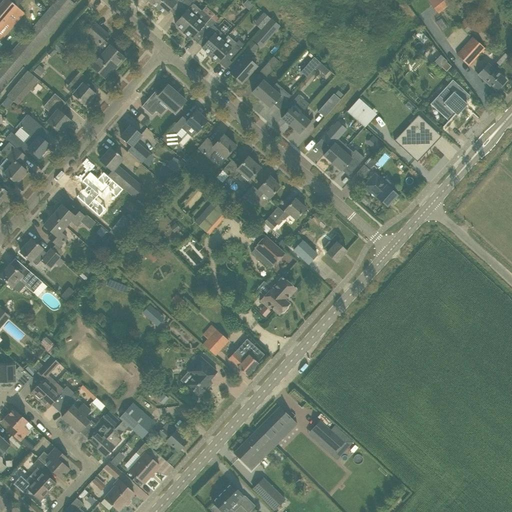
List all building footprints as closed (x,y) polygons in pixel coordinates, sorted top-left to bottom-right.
[(8,0),(3,0),(0,4),(0,41),(24,13),(17,7),(8,0)] [(0,64),(0,90),(74,4),(69,0),(56,0),(32,28),(34,30),(21,45),(19,43),(0,64)] [(162,0),(156,7),(166,16),(177,3),(180,4),(180,3),(183,5),(184,3),(184,4),(186,0),(162,0)] [(182,32),(201,11),(193,4),(196,0),(186,0),(184,4),(189,8),(175,24),(180,29),(180,30),(182,32)] [(249,10),(254,5),(247,0),(243,5),(249,10)] [(455,0),(427,0),(431,4),(439,14),(455,0)] [(202,10),(201,11),(182,32),(185,35),(186,34),(192,39),(197,43),(212,27),(213,26),(215,23),(202,11),(202,10)] [(264,12),(258,19),(264,25),(270,18),(264,12)] [(460,25),(467,33),(474,26),(467,19),(460,25)] [(95,23),(85,35),(98,47),(108,35),(95,23)] [(206,54),(209,56),(214,51),(223,40),(219,37),(222,34),(218,30),(213,26),(212,27),(197,43),(202,47),(202,48),(203,49),(205,51),(206,52),(207,53),(206,54)] [(261,48),(274,34),(265,26),(252,39),(261,48)] [(223,40),(214,51),(209,56),(212,59),(213,58),(214,59),(215,60),(218,62),(219,63),(225,56),(229,60),(239,50),(243,45),(239,41),(236,43),(228,36),(223,40)] [(456,55),(468,66),(485,48),(472,37),(456,55)] [(58,41),(53,47),(57,51),(59,53),(65,47),(58,41)] [(252,53),(258,46),(252,41),(246,48),(252,53)] [(110,45),(91,67),(105,78),(114,68),(116,70),(125,59),(110,45)] [(53,47),(52,47),(47,53),(51,57),(57,51),(53,47)] [(500,65),(508,56),(501,50),(493,59),(500,65)] [(245,56),(230,73),(242,83),(256,66),(245,56)] [(260,71),(266,77),(279,62),(273,57),(260,71)] [(316,67),(320,63),(314,57),(300,72),(307,78),(316,67)] [(446,62),(441,67),(446,71),(450,67),(446,62)] [(324,67),(320,63),(316,67),(321,71),(324,67)] [(40,77),(45,70),(38,64),(33,71),(40,77)] [(489,65),(484,70),(478,75),(490,86),(491,85),(497,91),(506,81),(489,65)] [(8,97),(13,101),(14,102),(36,78),(28,71),(7,96),(8,97)] [(85,85),(89,81),(89,80),(80,72),(71,82),(79,89),(74,95),(77,98),(85,105),(95,93),(94,93),(87,87),(85,85)] [(262,80),(252,92),(261,100),(271,88),(262,80)] [(464,105),(465,106),(467,104),(464,102),(469,96),(470,96),(452,80),(446,86),(451,91),(441,101),(437,97),(430,104),(448,121),(443,127),(443,128),(455,114),(464,105)] [(179,95),(178,96),(174,93),(175,92),(167,85),(159,94),(155,91),(142,107),(152,116),(158,109),(155,107),(161,101),(175,113),(185,101),(179,95)] [(271,88),(261,100),(270,108),(280,96),(271,88)] [(54,116),(48,123),(60,133),(71,121),(59,111),(65,103),(54,94),(44,108),(54,116)] [(340,100),(333,94),(318,112),(325,118),(340,100)] [(281,96),(275,104),(281,108),(286,100),(281,96)] [(8,97),(1,104),(7,109),(13,101),(8,97)] [(366,126),(372,119),(364,112),(370,106),(360,97),(348,110),(366,126)] [(290,126),(301,114),(292,106),(281,118),(290,126)] [(196,111),(187,123),(185,125),(180,120),(162,139),(167,144),(173,149),(182,140),(176,135),(182,128),(192,138),(207,121),(196,111)] [(140,122),(145,117),(141,113),(136,119),(140,122)] [(301,114),(290,126),(299,134),(310,122),(301,114)] [(46,133),(29,118),(20,128),(30,136),(24,143),(11,133),(6,139),(24,154),(29,149),(39,158),(50,145),(41,138),(46,133)] [(438,133),(423,119),(416,127),(416,128),(410,134),(416,140),(406,151),(423,166),(427,161),(427,160),(436,151),(428,144),(438,133)] [(346,129),(337,121),(321,139),(330,147),(334,143),(338,139),(346,129)] [(128,150),(137,158),(143,163),(150,155),(137,144),(143,137),(130,126),(121,137),(132,146),(128,150)] [(224,158),(236,146),(223,135),(215,145),(207,138),(198,148),(208,158),(216,150),(224,158)] [(382,143),(377,139),(371,146),(375,150),(382,143)] [(1,152),(8,158),(14,163),(4,173),(7,175),(16,184),(27,171),(19,165),(25,157),(8,143),(1,152)] [(323,155),(332,163),(343,151),(334,143),(330,147),(323,155)] [(343,151),(332,163),(341,171),(345,167),(354,157),(360,162),(364,158),(358,152),(357,152),(355,154),(347,146),(343,151)] [(135,198),(143,189),(117,165),(122,159),(110,149),(100,161),(105,165),(101,170),(108,176),(109,175),(135,198)] [(232,179),(236,175),(245,184),(248,187),(252,182),(249,179),(260,168),(248,157),(239,166),(232,160),(223,170),(229,176),(232,179)] [(370,157),(364,165),(369,170),(376,162),(370,157)] [(186,162),(183,165),(189,170),(191,167),(190,166),(192,163),(188,159),(187,160),(186,162)] [(178,172),(182,164),(173,160),(169,168),(178,172)] [(369,170),(364,165),(353,176),(360,182),(370,170),(369,170)] [(83,190),(76,197),(99,217),(105,209),(94,200),(98,196),(103,200),(110,192),(116,197),(122,190),(103,173),(97,179),(90,173),(82,182),(87,186),(83,190)] [(252,186),(244,196),(254,205),(265,192),(271,198),(280,187),(274,182),(275,181),(270,176),(258,191),(252,186)] [(224,184),(222,183),(216,177),(211,184),(218,191),(224,184)] [(373,177),(364,186),(371,192),(372,191),(377,196),(376,197),(387,206),(397,195),(381,180),(379,182),(373,177)] [(295,199),(283,211),(278,207),(267,219),(263,222),(271,230),(277,224),(276,224),(282,218),(285,220),(290,215),(296,220),(306,208),(295,199)] [(230,211),(220,203),(200,225),(209,233),(230,211)] [(76,226),(80,221),(90,230),(96,223),(86,214),(84,216),(75,208),(70,213),(61,205),(52,216),(65,227),(71,221),(76,226)] [(138,205),(136,208),(142,214),(145,210),(138,205)] [(65,227),(52,216),(44,225),(53,233),(49,238),(58,246),(66,237),(61,232),(65,227)] [(263,222),(259,226),(268,234),(271,230),(263,222)] [(247,226),(243,231),(253,241),(258,236),(247,226)] [(335,234),(329,241),(322,249),(336,262),(346,251),(337,242),(340,239),(335,234)] [(275,265),(285,253),(266,236),(256,247),(275,265)] [(114,238),(110,242),(115,247),(119,242),(114,238)] [(40,249),(41,248),(31,239),(20,252),(30,261),(35,266),(41,260),(49,268),(56,261),(59,257),(51,250),(50,249),(46,254),(40,249)] [(281,240),(278,243),(284,248),(289,243),(285,240),(281,240)] [(298,244),(292,250),(308,265),(318,254),(314,251),(303,240),(298,244)] [(153,247),(146,252),(150,258),(157,253),(153,247)] [(0,275),(0,276),(12,287),(18,280),(33,293),(42,282),(28,270),(23,276),(10,264),(0,275)] [(91,276),(85,270),(79,276),(85,281),(91,276)] [(270,309),(271,307),(279,315),(289,303),(286,300),(296,289),(283,277),(273,288),(272,288),(261,301),(270,309)] [(150,305),(142,313),(157,326),(164,318),(150,305)] [(0,326),(8,317),(0,309),(0,326)] [(101,325),(107,318),(100,313),(98,316),(96,314),(93,318),(101,325)] [(215,355),(228,340),(216,330),(211,325),(203,335),(208,339),(203,345),(215,355)] [(46,337),(41,342),(47,348),(52,343),(46,337)] [(258,363),(257,362),(264,354),(247,339),(235,352),(235,351),(228,358),(237,367),(246,376),(258,363)] [(46,362),(38,371),(45,377),(46,378),(48,376),(54,369),(59,364),(52,357),(51,356),(46,362)] [(193,376),(185,385),(199,397),(212,383),(209,380),(217,372),(200,357),(188,371),(193,376)] [(39,362),(34,367),(37,371),(43,365),(39,362)] [(16,369),(14,369),(14,365),(0,365),(0,381),(10,381),(12,377),(17,379),(19,380),(18,381),(24,386),(32,377),(19,366),(16,369)] [(25,371),(32,377),(37,372),(31,365),(25,371)] [(39,400),(50,388),(42,380),(34,388),(34,389),(31,393),(39,400)] [(50,388),(39,400),(48,409),(58,398),(65,404),(73,395),(75,393),(67,386),(58,395),(50,388)] [(163,405),(169,398),(163,393),(158,400),(163,405)] [(73,395),(65,404),(63,406),(67,410),(61,417),(70,425),(86,407),(82,403),(73,395)] [(131,405),(119,418),(122,421),(132,430),(142,439),(154,425),(131,405)] [(280,406),(258,429),(261,432),(275,446),(297,424),(280,406)] [(91,412),(86,407),(70,425),(79,433),(80,432),(85,436),(96,424),(91,420),(90,422),(85,418),(91,412)] [(23,426),(27,422),(14,409),(12,411),(11,410),(8,413),(9,415),(5,419),(11,425),(6,430),(12,435),(17,439),(19,441),(28,431),(23,426)] [(109,411),(103,417),(114,427),(120,421),(109,411)] [(107,428),(103,424),(99,420),(96,424),(85,436),(89,440),(87,441),(90,444),(96,449),(114,430),(109,425),(107,428)] [(332,456),(344,442),(319,420),(311,429),(322,439),(318,443),(332,456)] [(122,421),(119,425),(125,430),(130,431),(132,430),(122,421)] [(158,433),(177,450),(178,451),(187,441),(167,423),(158,433)] [(275,446),(261,432),(258,429),(233,453),(251,470),(259,462),(257,460),(261,457),(262,458),(275,446)] [(114,430),(96,449),(102,455),(104,453),(107,456),(121,440),(116,435),(118,434),(114,430)] [(0,472),(1,473),(6,467),(2,463),(2,458),(0,456),(10,445),(0,435),(0,472)] [(17,439),(12,435),(9,440),(13,444),(17,439)] [(152,460),(158,454),(145,443),(139,449),(144,453),(129,471),(143,483),(159,466),(152,460)] [(55,447),(47,456),(43,452),(38,458),(60,479),(69,469),(64,464),(68,459),(55,447)] [(115,457),(111,461),(116,466),(120,462),(115,457)] [(33,464),(37,468),(30,476),(35,480),(34,480),(48,492),(56,484),(45,473),(49,469),(38,458),(33,464)] [(104,468),(116,478),(121,472),(109,462),(104,468)] [(48,492),(34,480),(30,484),(21,475),(13,484),(24,495),(29,490),(40,501),(48,492)] [(96,477),(91,482),(98,488),(102,482),(96,477)] [(275,510),(285,500),(263,478),(253,488),(275,510)] [(104,498),(105,498),(100,503),(109,511),(113,506),(119,511),(134,494),(118,480),(114,485),(115,486),(104,498)] [(231,483),(224,490),(212,502),(221,511),(225,511),(237,500),(239,502),(239,503),(247,511),(248,511),(254,506),(245,497),(244,497),(242,495),(243,494),(231,483)] [(84,511),(80,509),(84,504),(77,498),(66,510),(68,511),(84,511)]
